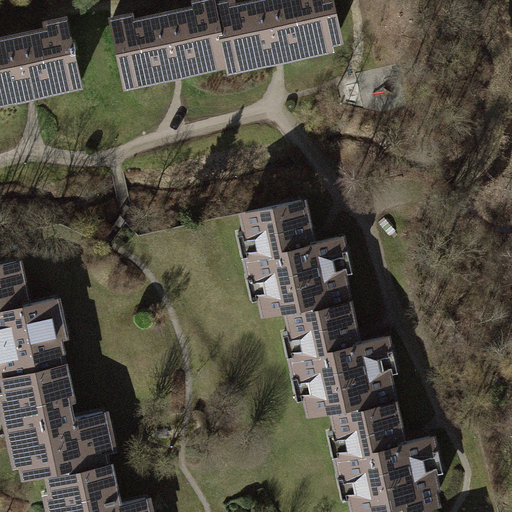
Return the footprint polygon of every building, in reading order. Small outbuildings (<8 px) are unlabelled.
[(216,0),(179,0),(108,15),(122,81),(229,58),(217,2),(216,0)] [(322,0),(226,0),(217,2),(229,58),(231,68),(333,46),(322,0)] [(63,16),(0,30),(0,98),(78,82),(63,16)] [(293,204),(245,215),(267,315),(290,310),(339,299),(351,296),(339,239),(303,247),(293,204)] [(3,264),(0,264),(0,369),(1,369),(50,358),(61,356),(48,299),(13,307),(3,264)] [(339,299),(290,310),(312,409),(337,404),(386,393),(397,391),(384,334),(348,342),(339,299)] [(50,358),(1,369),(23,469),(50,463),(98,452),(108,450),(95,393),(60,401),(50,358)] [(386,393),(337,404),(359,504),(444,485),(431,428),(395,436),(386,393)] [(98,452),(50,463),(60,511),(149,511),(144,487),(108,495),(98,452)]
